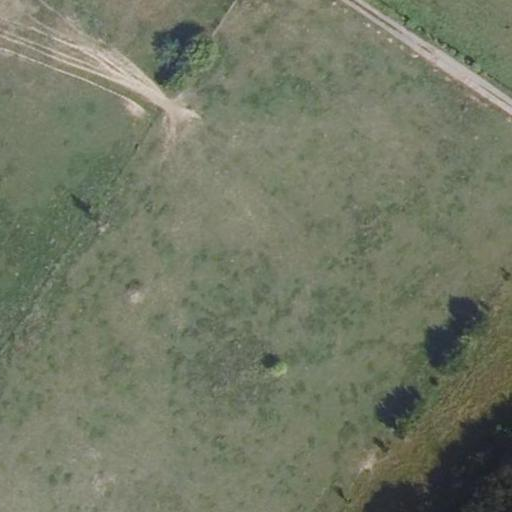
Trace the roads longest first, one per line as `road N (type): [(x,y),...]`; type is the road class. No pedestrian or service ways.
road 1 (track): [(344,0),(511,110)]
road 2 (track): [(0,27),(113,72),(170,109)]
